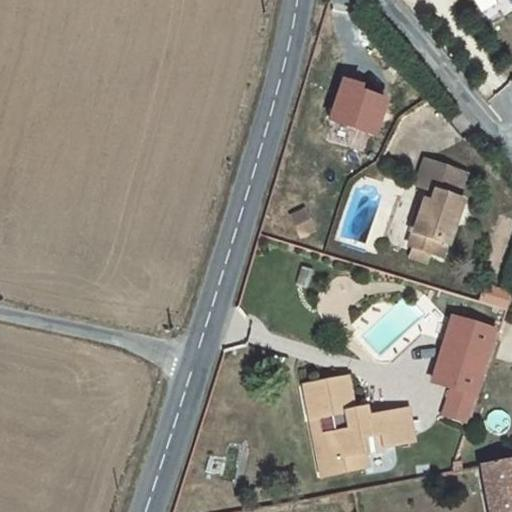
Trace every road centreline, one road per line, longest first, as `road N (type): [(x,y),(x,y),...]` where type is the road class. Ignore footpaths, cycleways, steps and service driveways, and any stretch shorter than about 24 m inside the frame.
road 1 (secondary): [(193,365),(285,62),(296,0)]
road 2 (residential): [(193,365),(128,338),(0,315)]
road 3 (unclassified): [(382,0),(511,147)]
road 4 (secondary): [(145,511),(193,365)]
